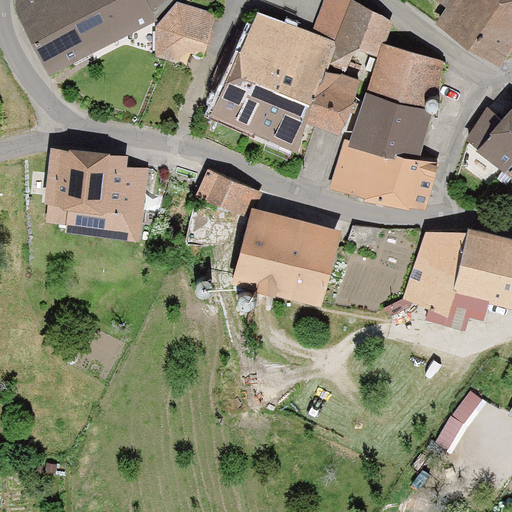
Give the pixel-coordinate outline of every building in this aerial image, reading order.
[(18,0),(50,77),(155,22),(154,13),(165,0),(18,0)] [(215,13),(178,0),(176,0),(156,26),(155,55),(177,62),(186,52),(204,55),(215,13)] [(322,0),(311,30),(254,10),(210,115),(291,150),(307,121),(349,136),(329,186),(424,206),(437,161),(420,153),(446,60),(389,40),(394,18),(364,0),(322,0)] [(511,0),(452,0),(438,22),(498,63),(511,41),(511,0)] [(511,107),(478,145),(511,173),(511,107)] [(148,157),(50,146),(41,229),(139,240),(148,157)] [(206,166),(195,195),(237,212),(249,184),(206,166)] [(341,228),(251,203),(230,280),(320,305),(341,228)] [(511,237),(465,227),(425,229),(403,297),(482,319),(489,301),(511,306),(511,237)] [(467,384),(436,439),(448,446),(479,391),(467,384)]
